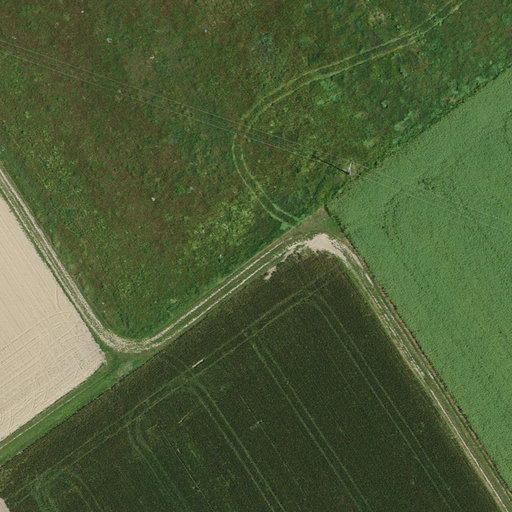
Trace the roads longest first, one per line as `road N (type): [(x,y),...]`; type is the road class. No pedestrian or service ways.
road 1 (track): [(0,174),(121,370),(328,220),(511,507)]
road 2 (track): [(121,370),(0,462)]
